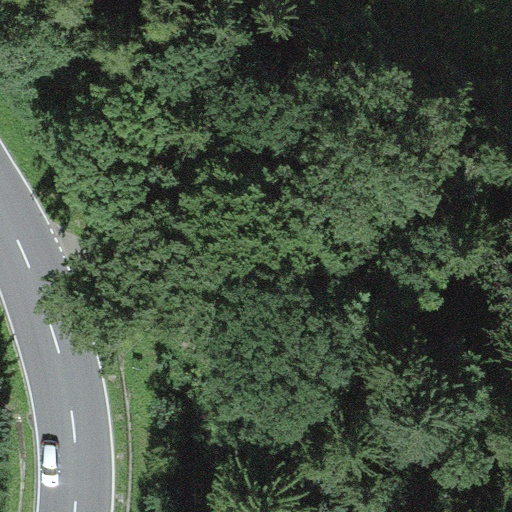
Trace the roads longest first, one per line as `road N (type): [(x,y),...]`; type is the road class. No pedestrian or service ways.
road 1 (track): [(29,261),(191,333),(362,511)]
road 2 (primary): [(77,511),(72,403),(53,326),(0,208)]
